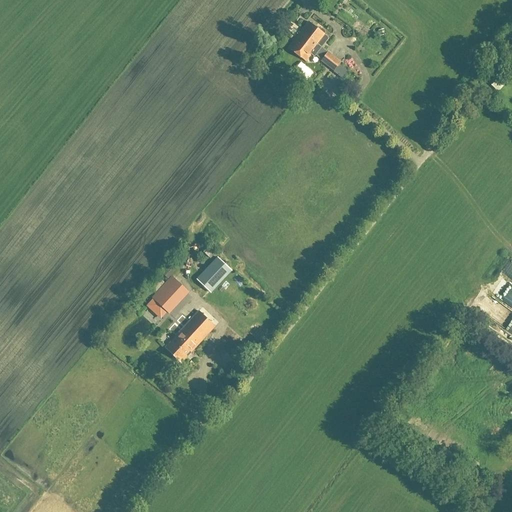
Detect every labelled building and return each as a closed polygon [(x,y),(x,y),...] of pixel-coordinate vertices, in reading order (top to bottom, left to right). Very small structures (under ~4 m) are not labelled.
[(312,40),(321,48),(328,39),(328,38),(326,36),(324,34),(325,33),(325,31),(322,29),(320,29),(319,31),(308,22),(296,38),(305,45),(309,40),(311,42),(312,40)] [(305,45),(296,38),(288,48),(306,61),(311,55),(314,57),(322,48),(321,48),(312,40),(311,42),(309,40),(305,45)] [(341,63),(328,53),(321,61),(334,71),(341,63)] [(499,88),(505,84),(500,77),(495,80),(499,88)] [(218,257),(197,279),(211,293),(232,271),(218,257)] [(170,277),(178,268),(174,263),(165,273),(170,277)] [(156,292),(165,283),(158,276),(149,286),(156,292)] [(160,320),(165,314),(157,307),(179,284),(172,278),(152,299),(145,306),(160,320)] [(177,292),(164,305),(171,313),(185,300),(177,292)] [(199,311),(182,329),(165,348),(182,363),(199,344),(215,326),(199,311)] [(167,344),(174,335),(171,332),(163,341),(167,344)] [(479,434),(469,450),(472,453),(483,436),(479,434)] [(479,464),(471,459),(468,464),(476,469),(479,464)]
